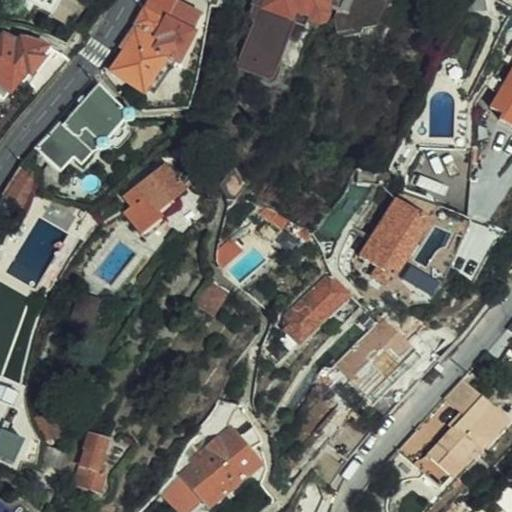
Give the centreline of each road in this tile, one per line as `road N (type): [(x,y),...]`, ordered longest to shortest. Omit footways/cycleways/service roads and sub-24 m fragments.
road 1 (residential): [(339,511),(371,455),(491,328),(511,293)]
road 2 (tertiary): [(0,167),(85,62),(123,0)]
